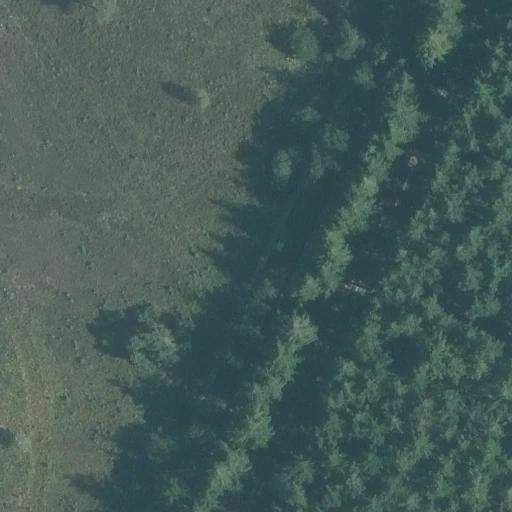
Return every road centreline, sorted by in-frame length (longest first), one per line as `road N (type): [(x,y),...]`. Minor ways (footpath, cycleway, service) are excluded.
road 1 (track): [(144,511),(387,0)]
road 2 (track): [(487,0),(246,511)]
